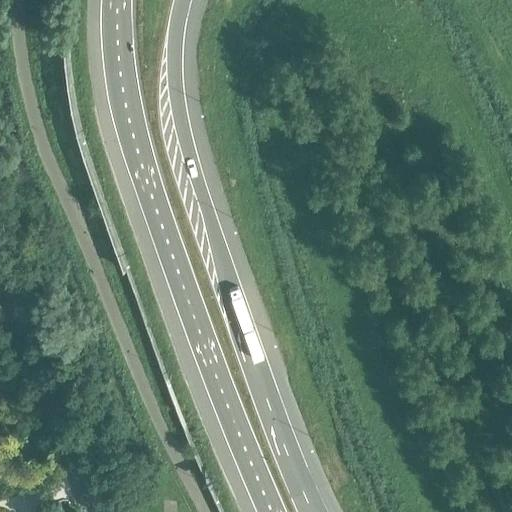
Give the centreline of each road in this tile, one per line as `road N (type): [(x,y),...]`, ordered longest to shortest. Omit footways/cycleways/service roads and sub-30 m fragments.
road 1 (motorway): [(116,0),(120,72),(145,182),(272,511)]
road 2 (motorway): [(320,511),(239,304),(178,112),(173,58),(184,0)]
road 3 (tertiary): [(86,511),(0,250)]
